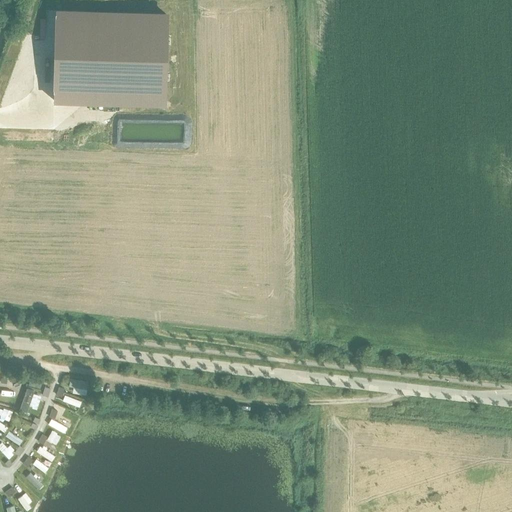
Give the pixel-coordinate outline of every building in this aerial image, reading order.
[(167,14),(54,12),(53,94),(165,96),(167,14)] [(71,375),(69,385),(86,389),(88,378),(71,375)] [(45,386),(42,395),(48,397),(51,388),(45,386)] [(59,386),(56,395),(62,397),(65,388),(59,386)] [(27,387),(20,409),(27,411),(29,406),(37,409),(41,395),(34,393),(35,390),(27,387)] [(67,391),(65,397),(75,401),(77,395),(67,391)] [(52,408),(49,417),(55,419),(58,410),(52,408)] [(52,418),(49,423),(64,433),(67,427),(52,418)] [(0,421),(0,428),(5,432),(8,426),(0,421)] [(9,430),(6,436),(19,444),(23,439),(9,430)] [(53,431),(50,439),(59,443),(62,436),(53,431)] [(42,433),(38,441),(43,444),(48,436),(42,433)] [(2,441),(0,443),(0,448),(9,458),(14,454),(10,450),(14,446),(8,440),(4,443),(2,441)] [(20,445),(14,452),(20,456),(25,449),(20,445)] [(40,445),(36,451),(51,461),(55,456),(40,445)] [(28,456),(23,463),(27,467),(33,460),(28,456)] [(37,458),(33,463),(45,472),(49,467),(37,458)] [(31,472),(26,476),(38,489),(43,484),(31,472)] [(12,486),(5,491),(9,496),(16,491),(12,486)] [(23,495),(18,498),(27,511),(32,507),(23,495)]
